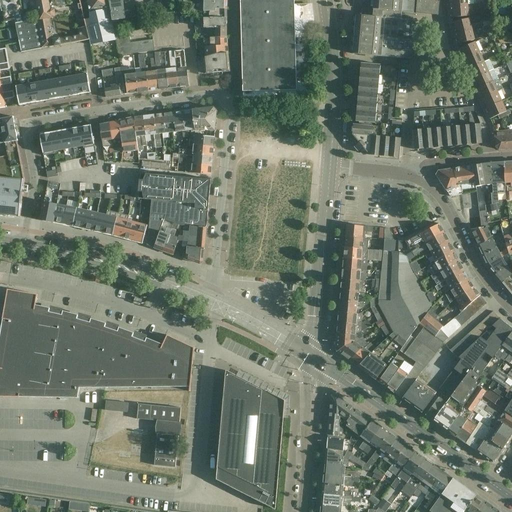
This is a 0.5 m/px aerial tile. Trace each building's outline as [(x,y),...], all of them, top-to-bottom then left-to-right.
[(0,0),(0,4),(2,12),(4,23),(15,20),(13,9),(10,0),(0,0)] [(15,20),(16,25),(24,23),(19,0),(10,0),(13,9),(15,20)] [(36,0),(41,20),(49,19),(52,18),(52,17),(54,17),(55,14),(54,10),(52,8),(50,9),(48,0),(36,0)] [(109,0),(86,0),(90,13),(110,7),(109,1),(109,0)] [(122,0),(117,0),(113,1),(109,1),(110,7),(112,21),(125,19),(122,0)] [(227,0),(215,0),(193,0),(193,13),(204,12),(215,11),(215,9),(227,9),(227,0)] [(240,0),(243,100),(280,99),(285,91),(287,91),(288,98),(287,98),(287,99),(305,98),(306,98),(307,98),(308,98),(309,97),(309,96),(310,96),(310,95),(310,94),(311,93),(309,14),(303,14),(303,5),(293,5),(292,0),(240,0)] [(379,0),(379,10),(373,9),(373,17),(398,19),(398,12),(414,13),(414,0),(379,0)] [(469,17),(468,6),(450,7),(450,9),(449,9),(450,9),(450,11),(451,18),(469,17)] [(112,21),(110,7),(90,13),(91,19),(85,20),(86,26),(89,40),(90,45),(116,40),(116,39),(115,35),(115,33),(112,21)] [(227,9),(215,9),(215,11),(204,12),(204,19),(227,18),(227,9)] [(413,20),(398,19),(373,17),(362,16),(359,55),(410,59),(417,53),(419,28),(413,20)] [(227,28),(227,18),(204,19),(204,28),(212,28),(212,32),(204,32),(205,38),(210,38),(215,38),(216,28),(227,28)] [(49,19),(41,20),(24,23),(16,25),(21,51),(54,46),(53,39),(49,19)] [(469,19),(452,23),(453,29),(452,30),(453,32),(454,32),(454,34),(472,29),(469,19)] [(89,40),(86,26),(78,28),(79,35),(53,39),(54,46),(89,40)] [(215,38),(227,37),(227,28),(216,28),(215,38)] [(474,40),(472,29),(454,34),(455,35),(454,35),(454,36),(455,38),(457,44),(474,40)] [(132,54),(130,43),(130,37),(116,39),(116,40),(119,56),(122,56),(122,55),(132,54)] [(228,45),(227,37),(215,38),(210,38),(210,42),(202,43),(202,47),(228,45)] [(154,51),(153,40),(142,41),(144,53),(154,51)] [(475,42),(459,49),(459,50),(461,56),(462,59),(462,58),(463,60),(480,52),(475,42)] [(228,53),(228,45),(202,47),(202,53),(206,53),(206,57),(228,53)] [(0,64),(8,63),(6,49),(0,49),(0,64)] [(188,87),(184,51),(181,51),(174,51),(174,52),(176,68),(178,88),(188,87)] [(176,68),(174,52),(169,52),(170,69),(165,69),(168,89),(178,88),(176,68)] [(484,62),(480,52),(463,60),(464,61),(463,62),(464,62),(464,64),(465,64),(468,70),(484,62)] [(161,69),(160,53),(155,53),(155,59),(156,61),(156,71),(158,90),(168,89),(165,69),(161,69)] [(197,61),(198,75),(230,72),(228,53),(206,57),(204,61),(197,61)] [(145,67),(144,55),(138,55),(140,68),(142,68),(143,73),(137,74),(136,68),(135,69),(138,93),(148,91),(145,67)] [(156,61),(155,59),(150,59),(151,72),(148,72),(148,66),(145,67),(148,91),(158,90),(156,71),(156,61)] [(494,70),(490,60),(484,62),(468,70),(470,75),(469,76),(471,78),(472,79),(494,70)] [(9,69),(8,63),(0,64),(0,79),(0,80),(0,79),(0,77),(0,71),(10,70),(9,69)] [(380,65),(361,63),(360,73),(380,75),(380,65)] [(122,68),(123,78),(125,77),(127,94),(138,93),(135,69),(130,69),(129,67),(122,68)] [(498,79),(494,70),(472,79),(473,81),(472,81),(472,82),(473,82),(473,84),(474,83),(476,89),(493,82),(498,79)] [(76,74),(76,76),(77,76),(80,95),(90,93),(91,93),(87,72),(76,74)] [(380,75),(360,73),(360,83),(379,84),(380,75)] [(106,90),(104,83),(106,97),(106,98),(125,95),(122,74),(115,75),(117,85),(111,86),(111,89),(106,90)] [(70,96),(80,95),(77,76),(76,76),(67,78),(70,96)] [(11,77),(0,79),(0,80),(0,79),(0,94),(3,94),(3,93),(2,86),(12,84),(11,77)] [(60,98),(70,96),(67,78),(57,79),(60,98)] [(50,100),(60,98),(57,79),(47,81),(50,100)] [(40,102),(50,100),(47,81),(37,83),(40,102)] [(497,92),(493,82),(476,89),(479,95),(478,96),(479,98),(480,98),(481,99),(497,92)] [(30,104),(40,102),(37,83),(27,85),(30,104)] [(379,84),(360,83),(359,93),(378,94),(379,84)] [(20,105),(30,104),(27,85),(17,87),(17,86),(16,87),(20,106),(20,105)] [(13,91),(3,93),(3,94),(0,94),(0,108),(6,108),(6,107),(5,107),(4,100),(15,98),(13,91)] [(502,102),(497,92),(481,99),(482,101),(481,101),(481,102),(481,101),(482,103),(483,103),(485,109),(502,102)] [(378,94),(359,93),(358,102),(377,104),(378,94)] [(377,104),(358,102),(357,112),(376,114),(377,104)] [(506,112),(502,102),(485,109),(488,115),(488,117),(488,118),(489,117),(490,119),(498,116),(503,113),(506,112)] [(214,108),(201,109),(203,130),(205,130),(215,131),(217,111),(214,108)] [(203,130),(201,109),(192,110),(194,130),(203,130)] [(194,130),(192,110),(182,112),(185,131),(182,131),(182,134),(183,134),(183,138),(189,137),(188,133),(191,133),(191,130),(194,130)] [(185,131),(182,112),(173,113),(175,132),(182,131),(185,131)] [(376,114),(357,112),(356,122),(375,123),(376,114)] [(175,132),(173,113),(163,114),(166,133),(162,134),(163,139),(163,138),(165,147),(166,147),(166,144),(167,144),(166,138),(169,138),(168,133),(175,132)] [(161,147),(160,141),(159,134),(162,134),(166,133),(163,114),(153,115),(156,134),(153,135),(154,141),(155,148),(161,147)] [(156,134),(153,115),(144,117),(146,136),(145,136),(145,142),(146,142),(150,141),(150,135),(153,135),(156,134)] [(1,120),(4,133),(5,138),(4,138),(5,143),(17,141),(17,142),(18,142),(17,141),(18,141),(18,140),(17,140),(17,139),(16,131),(19,131),(18,127),(15,127),(14,119),(13,118),(14,118),(13,117),(12,117),(9,118),(8,118),(9,118),(6,119),(5,118),(5,119),(2,119),(1,119),(1,120)] [(146,136),(144,117),(133,118),(138,151),(143,150),(142,146),(146,146),(146,142),(145,142),(145,136),(146,136)] [(138,151),(133,118),(120,121),(122,139),(124,153),(138,151)] [(122,139),(120,121),(109,123),(109,128),(111,128),(112,132),(111,132),(112,146),(113,146),(114,153),(118,153),(117,148),(119,147),(119,145),(117,145),(116,139),(122,139)] [(109,128),(109,123),(100,125),(103,147),(112,146),(111,132),(112,132),(111,128),(109,128)] [(84,146),(83,146),(84,149),(95,147),(91,125),(90,125),(90,126),(81,127),(84,146)] [(354,147),(358,152),(363,147),(370,155),(380,156),(381,137),(372,137),(373,126),(364,126),(354,125),(353,135),(359,143),(354,147)] [(482,144),(480,125),(470,126),(472,145),(482,144)] [(462,145),(461,126),(451,127),(453,146),(462,145)] [(472,145),(470,126),(461,126),(462,145),(472,145)] [(74,148),(83,146),(84,146),(81,127),(71,129),(74,148)] [(453,146),(451,127),(442,128),(443,147),(453,146)] [(443,147),(442,128),(432,129),(434,148),(443,147)] [(64,150),(74,148),(71,129),(60,131),(64,150)] [(434,148),(432,129),(422,130),(424,149),(434,148)] [(424,149),(422,130),(412,131),(414,150),(424,149)] [(54,151),(64,150),(60,131),(50,133),(54,152),(54,151)] [(507,149),(505,131),(494,132),(495,141),(494,141),(495,147),(499,150),(507,149)] [(55,154),(54,151),(54,152),(50,133),(40,135),(44,156),(55,154)] [(214,137),(204,136),(191,135),(190,138),(194,138),(194,145),(214,146),(214,137)] [(391,138),(381,137),(380,156),(389,157),(391,138)] [(401,139),(391,138),(389,157),(399,158),(401,139)] [(214,146),(194,145),(193,151),(179,149),(179,154),(179,155),(192,156),(192,154),(213,156),(214,146)] [(213,156),(192,154),(192,156),(192,159),(179,158),(179,159),(178,163),(191,165),(192,164),(212,165),(213,156)] [(505,187),(504,163),(491,164),(496,205),(499,204),(498,194),(506,193),(505,187)] [(212,165),(192,164),(191,165),(191,168),(184,168),(184,166),(178,166),(178,167),(175,167),(175,172),(211,175),(212,165)] [(496,205),(491,164),(481,165),(485,190),(489,190),(489,194),(488,194),(489,205),(496,205)] [(0,214),(4,215),(4,216),(5,215),(9,216),(10,216),(20,217),(21,218),(22,205),(23,202),(22,202),(23,196),(23,193),(24,186),(25,180),(22,165),(21,165),(0,169),(0,214)] [(485,190),(481,165),(472,166),(475,183),(475,187),(482,186),(483,191),(485,191),(485,190)] [(475,183),(472,166),(454,169),(457,187),(460,186),(470,184),(475,183)] [(457,187),(454,169),(439,171),(436,175),(451,197),(463,194),(460,186),(457,187)] [(211,180),(141,174),(139,199),(152,200),(195,204),(195,208),(204,209),(204,211),(208,211),(211,180)] [(59,184),(48,182),(47,188),(58,190),(59,184)] [(195,208),(195,204),(152,200),(150,214),(166,215),(164,220),(174,223),(179,225),(181,226),(190,226),(206,228),(208,211),(204,211),(204,209),(195,208)] [(41,221),(54,223),(57,205),(44,202),(41,221)] [(54,223),(63,225),(67,207),(57,205),(54,223)] [(63,225),(73,227),(77,209),(67,207),(63,225)] [(73,227),(83,229),(87,211),(77,209),(73,227)] [(83,229),(93,232),(97,213),(87,211),(83,229)] [(103,234),(113,236),(118,213),(108,211),(107,215),(103,234)] [(488,226),(486,211),(479,212),(481,227),(482,227),(488,226)] [(93,232),(103,234),(107,215),(97,213),(93,232)] [(113,236),(123,239),(127,221),(128,221),(129,216),(118,213),(113,236)] [(166,215),(150,214),(147,244),(147,246),(153,247),(154,248),(160,231),(164,220),(166,215)] [(123,239),(133,241),(137,223),(128,221),(127,221),(123,239)] [(147,226),(137,223),(133,241),(142,244),(143,244),(143,243),(147,244),(147,236),(145,235),(147,226),(148,226),(147,226)] [(179,225),(174,223),(171,229),(163,251),(173,255),(176,245),(178,238),(175,237),(179,225)] [(392,224),(391,233),(399,233),(400,225),(392,224)] [(444,232),(440,224),(420,234),(406,242),(399,241),(397,252),(404,256),(410,252),(425,243),(444,232)] [(373,227),(346,225),(345,238),(365,239),(366,232),(373,232),(373,227)] [(206,228),(190,226),(189,232),(183,231),(180,231),(178,236),(205,239),(206,228)] [(483,229),(482,227),(481,227),(470,229),(478,245),(493,239),(487,228),(483,229)] [(165,233),(160,231),(154,248),(163,251),(171,229),(167,228),(165,233)] [(390,229),(385,228),(385,240),(394,241),(390,229)] [(449,241),(444,232),(425,243),(410,252),(404,256),(407,261),(428,248),(430,252),(449,241)] [(505,237),(503,234),(493,239),(478,245),(483,256),(498,249),(494,242),(505,237)] [(205,239),(178,236),(178,238),(176,245),(180,246),(181,241),(182,242),(188,242),(188,247),(204,249),(205,239)] [(368,239),(365,239),(345,238),(344,248),(367,250),(368,239)] [(394,241),(385,240),(384,251),(383,258),(381,281),(380,289),(380,291),(379,298),(374,298),(375,306),(375,307),(379,314),(382,320),(385,325),(388,331),(390,336),(403,346),(410,336),(419,325),(430,309),(430,307),(431,306),(432,306),(426,296),(414,273),(407,261),(404,256),(397,252),(399,241),(394,241)] [(454,251),(449,241),(430,252),(431,252),(425,256),(427,259),(433,256),(436,261),(454,251)] [(188,247),(186,247),(183,258),(200,264),(203,262),(204,249),(188,247)] [(368,250),(367,250),(344,248),(343,259),(367,261),(368,250)] [(501,250),(500,248),(498,249),(483,256),(486,263),(489,267),(503,257),(499,251),(501,250)] [(459,261),(454,251),(436,261),(429,265),(434,274),(459,261)] [(506,263),(503,257),(489,267),(490,268),(495,275),(508,266),(509,265),(508,262),(506,263)] [(367,261),(343,259),(343,269),(360,271),(366,271),(367,261)] [(464,270),(459,261),(434,274),(434,275),(431,276),(433,280),(442,276),(445,281),(464,270)] [(509,278),(511,275),(511,272),(508,266),(495,275),(502,283),(509,278)] [(360,271),(343,269),(342,280),(363,282),(365,282),(366,271),(360,271)] [(469,280),(464,270),(445,281),(435,286),(437,291),(447,285),(450,290),(469,280)] [(511,281),(509,278),(502,283),(511,294),(511,281)] [(363,282),(342,280),(341,291),(364,294),(364,291),(362,291),(363,282)] [(475,288),(469,280),(450,290),(445,293),(451,302),(456,299),(475,288)] [(480,296),(475,288),(456,299),(459,305),(457,306),(460,310),(461,313),(463,311),(467,308),(471,304),(476,300),(480,296)] [(8,293),(6,303),(5,303),(5,306),(3,317),(0,334),(0,397),(78,399),(78,397),(80,388),(190,387),(189,392),(190,392),(193,362),(194,351),(194,348),(192,347),(167,335),(166,338),(163,345),(147,338),(145,342),(132,337),(134,333),(119,328),(118,332),(105,327),(106,323),(91,319),(90,323),(77,319),(78,315),(63,311),(62,315),(49,312),(50,308),(35,305),(37,298),(38,295),(35,294),(35,295),(24,293),(24,292),(21,292),(10,290),(8,290),(7,292),(8,293)] [(364,294),(341,291),(340,301),(359,304),(363,302),(364,302),(364,294)] [(487,304),(480,296),(476,300),(482,307),(487,304)] [(142,300),(135,298),(133,303),(140,306),(142,300)] [(482,307),(476,300),(471,304),(477,311),(479,310),(482,307)] [(359,304),(340,301),(339,313),(357,315),(358,315),(359,312),(356,312),(357,308),(363,308),(363,302),(359,304)] [(477,311),(471,304),(467,308),(474,315),(477,311)] [(430,307),(430,309),(419,325),(423,328),(436,337),(441,330),(444,328),(430,317),(435,311),(431,306),(430,307)] [(474,315),(467,308),(463,311),(469,318),(474,315)] [(469,318),(463,311),(461,313),(458,315),(465,323),(469,318)] [(499,319),(493,312),(489,315),(496,322),(499,319)] [(357,315),(339,313),(338,323),(357,325),(357,323),(361,324),(361,323),(362,313),(358,315),(357,315)] [(465,323),(458,315),(454,319),(461,326),(465,323)] [(496,322),(489,315),(485,318),(485,319),(491,326),(496,322)] [(461,326),(454,319),(450,323),(457,330),(461,326)] [(466,350),(462,353),(458,357),(460,360),(454,368),(466,376),(469,371),(470,370),(479,379),(484,371),(495,356),(499,350),(511,332),(511,328),(499,319),(496,322),(491,326),(487,330),(483,334),(478,338),(474,342),(470,346),(466,350)] [(491,326),(485,319),(481,322),(487,330),(491,326)] [(385,325),(382,320),(378,322),(375,324),(379,330),(381,328),(385,325)] [(487,330),(481,322),(476,326),(483,334),(487,330)] [(357,325),(338,323),(337,335),(356,337),(357,334),(360,332),(361,324),(357,323),(357,325)] [(457,330),(450,323),(445,326),(452,334),(457,330)] [(452,334),(445,326),(444,328),(441,330),(448,338),(452,334)] [(483,334),(476,326),(472,331),(478,338),(483,334)] [(436,337),(423,328),(415,340),(410,336),(403,346),(400,351),(407,355),(406,356),(410,359),(411,359),(416,363),(413,368),(394,393),(403,399),(413,385),(416,381),(443,343),(436,337)] [(448,338),(441,330),(436,337),(443,343),(448,338)] [(363,331),(360,332),(357,334),(356,337),(337,335),(335,348),(337,352),(341,355),(353,342),(354,340),(365,336),(363,331)] [(478,338),(472,331),(468,334),(474,342),(478,338)] [(511,350),(511,332),(499,350),(495,356),(500,359),(501,358),(505,362),(506,361),(505,360),(511,350)] [(474,342),(468,334),(464,338),(470,346),(474,342)] [(403,346),(390,336),(388,338),(376,349),(370,354),(369,353),(358,367),(378,382),(394,359),(400,351),(403,346)] [(470,346),(464,338),(459,342),(466,350),(470,346)] [(354,343),(353,342),(341,355),(349,361),(361,348),(367,345),(364,340),(354,343)] [(466,350),(459,342),(455,346),(462,353),(466,350)] [(368,343),(367,345),(361,348),(349,361),(358,367),(369,353),(370,354),(376,349),(371,343),(369,344),(368,343)] [(462,353),(455,346),(450,350),(458,357),(462,353)] [(396,361),(394,359),(378,382),(387,388),(402,366),(401,366),(395,361),(396,361)] [(413,368),(404,362),(401,366),(402,366),(387,388),(394,393),(413,368)] [(466,376),(454,368),(438,389),(443,393),(440,398),(439,397),(432,407),(425,415),(426,416),(426,415),(433,421),(434,421),(466,376)] [(448,431),(460,413),(477,388),(481,381),(479,379),(470,370),(469,371),(466,376),(434,421),(447,431),(448,431)] [(511,370),(508,377),(499,370),(493,378),(495,380),(511,391),(511,389),(511,370)] [(285,401),(236,376),(229,372),(226,371),(225,387),(224,387),(217,468),(216,480),(230,487),(259,502),(275,510),(276,499),(284,418),(285,401)] [(493,378),(484,371),(479,379),(481,381),(487,385),(493,378)] [(511,391),(495,380),(490,387),(483,397),(495,405),(498,400),(503,402),(506,398),(511,401),(505,411),(511,416),(511,391)] [(487,385),(481,381),(477,388),(460,413),(448,431),(456,437),(469,417),(473,411),(477,406),(480,401),(483,397),(490,387),(487,385)] [(415,386),(413,385),(403,399),(422,413),(431,400),(414,388),(415,386)] [(331,396),(329,419),(340,420),(340,416),(336,414),(345,401),(335,394),(331,396)] [(128,413),(129,403),(106,401),(105,411),(128,413)] [(355,409),(345,401),(336,414),(340,416),(343,418),(342,423),(346,426),(348,422),(346,421),(355,409)] [(502,416),(480,401),(477,406),(491,416),(494,418),(499,420),(511,429),(511,416),(505,411),(502,416)] [(181,408),(138,404),(137,419),(180,423),(181,408)] [(470,447),(475,450),(484,437),(490,427),(492,421),(494,418),(491,416),(477,406),(473,411),(479,415),(476,418),(481,421),(466,444),(470,447)] [(347,428),(352,431),(355,427),(354,427),(363,415),(355,409),(346,421),(348,422),(346,426),(348,427),(347,428)] [(352,431),(360,437),(372,421),(363,415),(354,427),(355,427),(352,431)] [(471,419),(469,417),(456,437),(466,444),(481,421),(476,418),(473,423),(470,421),(471,419)] [(511,429),(499,420),(494,418),(492,421),(490,427),(497,432),(510,441),(511,437),(511,429)] [(340,420),(329,419),(328,436),(342,437),(343,427),(339,426),(340,420)] [(381,427),(372,421),(360,437),(364,440),(359,448),(363,452),(381,427)] [(389,433),(381,427),(363,452),(368,455),(373,447),(377,449),(389,433)] [(484,437),(504,450),(510,441),(497,432),(490,427),(484,437)] [(157,433),(154,466),(175,468),(178,435),(157,433)] [(389,433),(377,449),(373,456),(367,464),(365,467),(370,470),(381,453),(385,456),(398,439),(389,433)] [(345,439),(328,437),(326,449),(343,457),(345,439)] [(496,462),(504,450),(484,437),(475,450),(492,463),(496,462)] [(406,445),(398,439),(385,456),(386,456),(383,460),(392,466),(406,445)] [(416,452),(406,445),(392,466),(390,468),(385,475),(390,478),(393,474),(397,477),(416,452)] [(343,457),(326,449),(325,464),(344,466),(345,468),(348,468),(349,460),(348,459),(344,458),(343,457)] [(425,459),(416,452),(397,477),(391,486),(395,489),(402,479),(407,483),(413,475),(425,459)] [(352,454),(351,453),(348,459),(349,460),(355,464),(358,459),(351,455),(352,454)] [(367,464),(358,459),(355,464),(362,467),(364,468),(365,467),(367,464)] [(434,465),(425,459),(413,475),(407,483),(402,491),(411,498),(414,494),(434,465)] [(344,466),(325,464),(324,475),(359,479),(360,473),(345,471),(345,468),(344,466)] [(444,472),(434,465),(414,494),(418,497),(422,492),(427,486),(432,489),(444,472)] [(375,474),(383,478),(385,475),(377,468),(373,473),(375,474)] [(453,479),(444,472),(432,489),(427,496),(431,499),(436,492),(441,496),(453,479)] [(359,479),(324,475),(323,485),(343,487),(353,488),(353,487),(353,482),(359,483),(359,479)] [(446,511),(465,487),(453,479),(441,496),(430,511),(431,511),(446,511)] [(343,487),(323,485),(322,496),(352,498),(353,498),(354,493),(343,492),(343,487)] [(464,511),(476,495),(465,487),(446,511),(464,511)] [(477,511),(485,502),(476,495),(464,511),(477,511)] [(358,498),(352,498),(322,496),(321,506),(341,507),(350,508),(351,501),(357,501),(358,498)] [(499,511),(494,508),(485,502),(477,511),(499,511)]
